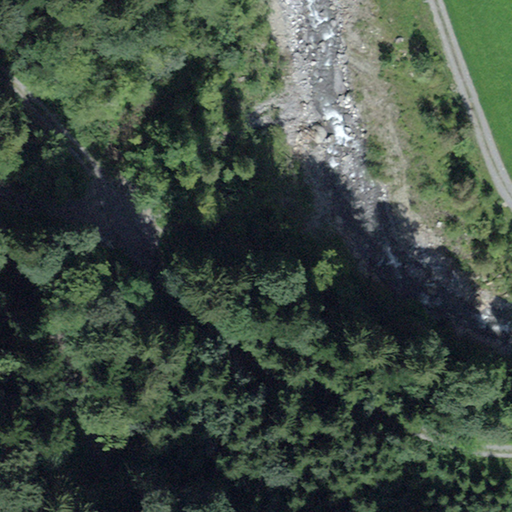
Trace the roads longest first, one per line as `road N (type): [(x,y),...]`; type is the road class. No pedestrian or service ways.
road 1 (track): [(511,450),(431,435),(245,363),(156,275),(84,158),(0,68)]
road 2 (track): [(127,511),(48,316),(0,238)]
road 3 (track): [(511,195),(435,0)]
